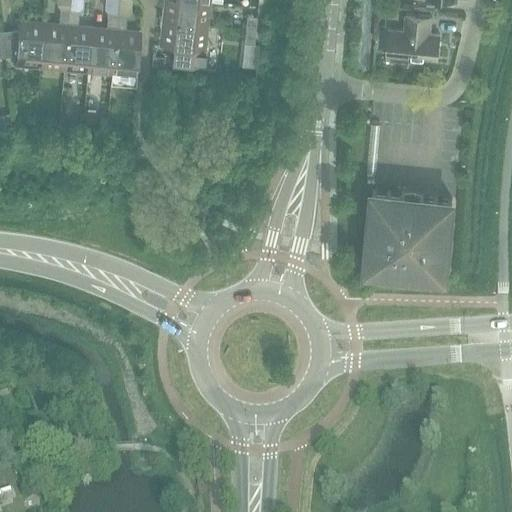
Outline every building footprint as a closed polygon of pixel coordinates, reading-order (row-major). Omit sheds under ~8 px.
[(162,9),(161,19),(207,24),(210,0),(208,0),(168,0),(167,10),(162,9)] [(40,66),(63,68),(69,9),(60,8),(58,26),(43,25),(40,66)] [(63,68),(87,71),(91,29),(77,28),(78,10),(69,9),(63,68)] [(87,71),(111,73),(117,13),(107,12),(106,31),(91,29),(87,71)] [(126,14),(117,13),(111,73),(110,83),(135,85),(140,34),(124,33),(126,14)] [(437,59),(439,34),(429,33),(431,17),(405,14),(404,30),(399,30),(397,55),(437,59)] [(247,15),(245,28),(255,30),(256,16),(247,15)] [(15,64),(40,66),(43,25),(29,24),(29,19),(19,18),(18,28),(2,30),(5,55),(16,54),(15,64)] [(207,24),(161,19),(160,28),(165,29),(163,44),(175,45),(174,53),(173,57),(203,60),(207,24)] [(245,28),(244,42),(253,43),(255,30),(245,28)] [(162,51),(161,64),(173,65),(173,57),(174,53),(162,51)] [(242,52),(241,72),(255,73),(257,54),(242,52)] [(86,109),(85,122),(95,122),(96,109),(86,109)] [(59,114),(58,125),(70,126),(71,115),(59,114)] [(372,189),(365,268),(445,276),(452,196),(372,189)]
